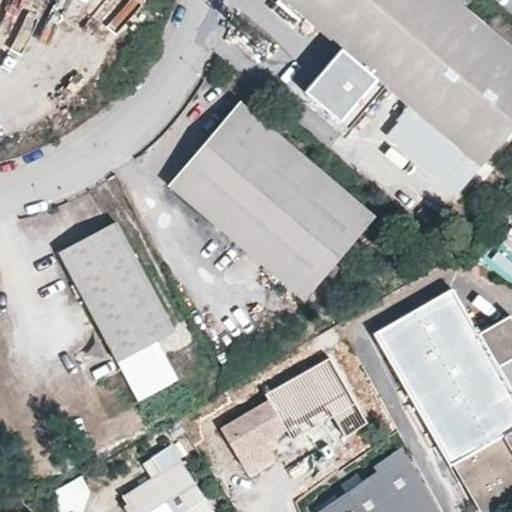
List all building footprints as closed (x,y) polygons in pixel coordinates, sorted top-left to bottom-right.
[(124,26),(141,6),(133,0),(130,0),(115,19),(124,26)] [(511,125),(511,46),(486,24),(457,0),(289,0),(342,46),(389,86),(411,104),(481,162),(511,125)] [(95,65),(107,42),(96,37),(84,59),(95,65)] [(377,100),(389,86),(342,46),(330,60),(377,100)] [(242,99),(171,184),(303,295),(375,213),(242,99)] [(411,104),(386,132),(456,191),(481,162),(411,104)] [(174,330),(116,223),(58,254),(116,361),(137,401),(168,385),(147,345),(174,330)] [(451,290),(374,334),(449,465),(454,462),(484,511),(492,511),(508,503),(504,495),(511,490),(511,324),(508,317),(477,335),(451,290)] [(243,469),(267,455),(260,443),(268,439),(286,429),(269,400),(220,428),(243,469)] [(267,455),(275,451),(268,439),(260,443),(267,455)] [(211,511),(168,447),(142,464),(151,479),(121,498),(126,505),(122,508),(124,511),(149,511),(164,503),(169,511),(211,511)] [(373,467),(376,473),(318,511),(436,511),(404,451),(373,467)] [(58,511),(89,511),(91,511),(82,478),(52,486),(58,511)]
